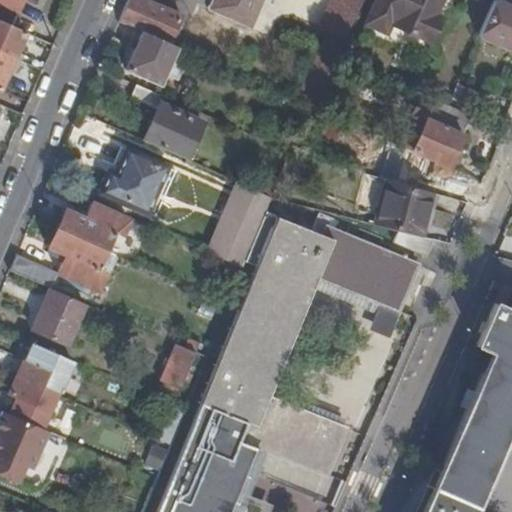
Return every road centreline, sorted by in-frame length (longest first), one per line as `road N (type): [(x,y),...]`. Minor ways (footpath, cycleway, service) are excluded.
road 1 (residential): [(359,511),(511,166)]
road 2 (residential): [(99,0),(0,226)]
road 3 (unknown): [(450,306),(467,323),(464,343),(395,511)]
